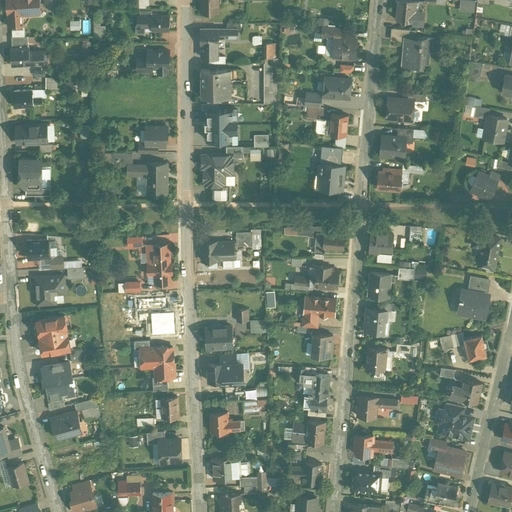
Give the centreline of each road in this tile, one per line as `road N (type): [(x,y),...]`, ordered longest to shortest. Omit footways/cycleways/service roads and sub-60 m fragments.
road 1 (residential): [(333,511),(377,0)]
road 2 (residential): [(200,511),(184,0)]
road 3 (residential): [(58,511),(13,341),(0,119)]
road 4 (residential): [(468,511),(511,316)]
